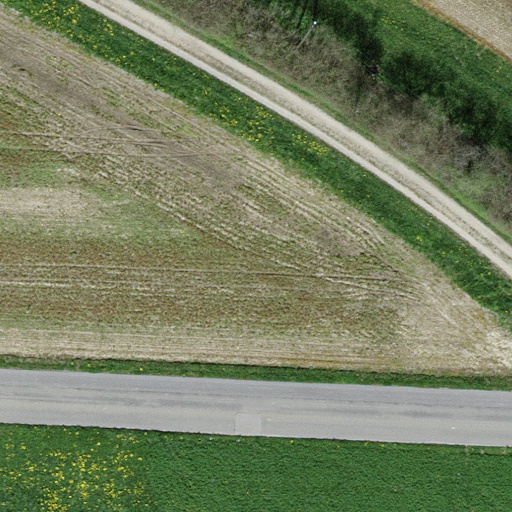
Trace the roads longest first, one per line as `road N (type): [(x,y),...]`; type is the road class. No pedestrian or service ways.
road 1 (track): [(511,277),(361,160),(67,0)]
road 2 (residential): [(511,426),(0,401)]
